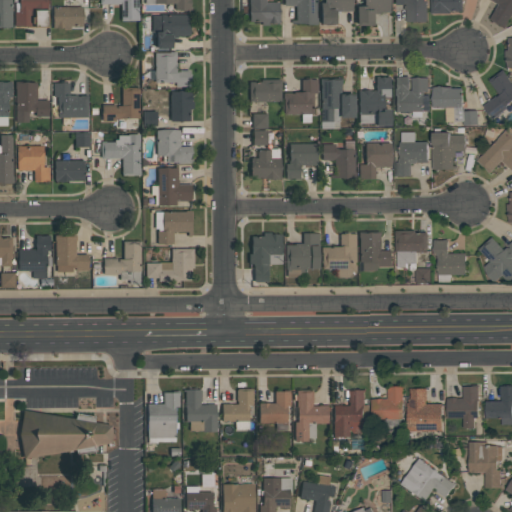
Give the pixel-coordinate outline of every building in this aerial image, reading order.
[(11,0),(11,27),(0,27),(0,0),(11,0)] [(47,0),(47,27),(27,27),(27,25),(14,25),(14,1),(19,1),(18,0),(47,0)] [(137,0),(137,15),(138,15),(138,20),(120,20),(120,4),(99,4),(99,0),(137,0)] [(190,0),(191,5),(191,10),(175,10),(174,3),(145,3),(144,0),(190,0)] [(265,0),(265,2),(278,2),(278,23),(268,23),(268,25),(261,25),(261,21),(249,21),(248,0),(265,0)] [(317,24),(307,25),(307,23),(291,23),(290,20),(295,20),(295,5),(283,6),(283,0),(315,0),(315,17),(316,17),(317,24)] [(319,24),(319,2),(324,2),(324,0),(352,0),(352,10),(335,10),(335,24),(319,24)] [(389,0),(389,12),(381,12),(381,13),(373,14),(373,25),(356,25),(356,5),(363,5),(363,0),(389,0)] [(426,0),(426,22),(406,22),(406,10),(403,10),(403,6),(406,6),(406,4),(403,4),(394,4),(394,0),(426,0)] [(430,14),(430,0),(462,0),(462,11),(450,12),(450,13),(430,14)] [(511,0),(511,13),(507,22),(508,23),(504,29),(488,19),(497,4),(490,0),(511,0)] [(82,25),(70,25),(70,29),(63,30),(62,28),(52,28),(52,7),(82,6),(82,25)] [(189,14),(189,35),(177,35),(177,37),(173,37),(173,35),(171,35),(171,48),(156,47),(156,32),(152,32),(152,15),(160,15),(160,14),(189,14)] [(154,52),(169,52),(169,51),(176,51),(176,60),(175,60),(175,70),(188,70),(189,86),(175,86),(175,82),(155,82),(154,52)] [(498,94),(488,80),(503,69),(507,75),(506,75),(511,83),(511,101),(505,107),(506,109),(492,119),(482,106),(498,94)] [(389,76),(390,96),(383,96),(383,110),(389,109),(389,125),(376,125),(376,123),(359,123),(358,90),(376,90),(375,76),(378,76),(378,77),(386,77),(386,76),(389,76)] [(394,77),(408,76),(408,87),(409,87),(409,91),(411,91),(411,78),(427,78),(427,92),(423,92),(423,95),(428,95),(428,111),(422,111),(422,117),(412,117),(412,112),(395,112),(395,95),(393,95),(393,87),(394,87),(394,77)] [(284,114),(283,98),(282,98),(282,92),(293,92),(293,91),(301,91),(301,78),(317,78),(317,93),(313,93),(313,113),(310,113),(310,122),(301,122),(301,113),(284,114)] [(338,117),(339,128),(320,128),(320,85),(319,85),(319,78),(341,78),(341,94),(354,94),(354,117),(338,117)] [(248,81),(260,81),(260,79),(279,79),(279,88),(280,88),(280,101),(248,101),(248,81)] [(11,81),(11,97),(8,97),(8,100),(7,100),(7,116),(6,116),(6,125),(0,125),(0,81),(7,81),(11,81)] [(14,81),(36,81),(36,99),(48,99),(48,116),(35,116),(35,112),(28,112),(28,121),(15,121),(14,81)] [(57,117),(57,97),(53,97),(53,83),(69,83),(69,95),(87,95),(87,117),(57,117)] [(461,88),(462,111),(477,111),(477,125),(463,126),(463,122),(445,122),(445,108),(432,108),(432,87),(446,86),(446,87),(451,87),(451,89),(461,88)] [(138,88),(138,118),(115,118),(115,121),(101,121),(101,105),(121,105),(121,88),(138,88)] [(170,120),(170,91),(191,91),(191,100),(193,100),(193,108),(189,108),(189,120),(170,120)] [(156,111),(156,126),(142,126),(141,111),(156,111)] [(266,113),(266,128),(252,128),(251,113),(266,113)] [(431,133),(434,133),(434,128),(440,128),(440,132),(450,132),(450,135),(464,135),(464,151),(455,152),(455,157),(452,157),(453,167),(456,166),(456,169),(432,169),(431,133)] [(179,130),(179,146),(191,146),(191,163),(177,163),(177,162),(166,162),(166,155),(156,155),(156,130),(179,130)] [(266,130),(266,131),(272,131),(272,143),(266,143),(266,144),(252,144),(252,130),(266,130)] [(511,171),(508,167),(506,168),(500,162),(489,174),(476,161),(481,155),(481,156),(497,140),(496,139),(506,130),(511,136),(511,171)] [(89,132),(89,146),(74,147),(74,132),(89,132)] [(427,162),(416,162),(416,164),(411,164),(411,176),(394,176),(394,163),(398,163),(398,159),(399,159),(399,142),(401,142),(401,132),(414,132),(414,142),(427,142),(427,162)] [(140,175),(121,175),(121,158),(101,158),(101,141),(105,141),(105,142),(114,142),(114,139),(118,139),(118,135),(127,135),(127,134),(139,133),(139,167),(140,167),(140,175)] [(0,181),(12,181),(12,134),(0,134),(0,181)] [(390,142),(390,166),(374,166),(374,178),(359,178),(358,164),(365,164),(365,143),(390,142)] [(316,143),(316,165),(299,165),(299,178),(285,178),(285,163),(288,163),(288,160),(289,160),(289,143),(316,143)] [(355,177),(329,177),(329,174),(333,174),(333,160),(322,160),(322,144),(335,144),(335,149),(354,149),(354,172),(355,172),(355,177)] [(33,182),(33,170),(16,170),(16,145),(42,145),(42,167),(49,167),(49,182),(33,182)] [(250,177),(250,158),(257,158),(257,149),(269,149),(269,148),(279,148),(279,157),(280,158),(280,179),(268,179),(268,178),(264,178),(264,177),(250,177)] [(54,180),(54,172),(53,170),(54,167),(54,160),(84,160),(84,180),(73,180),(68,180),(68,181),(56,181),(56,180),(54,180)] [(191,200),(175,200),(175,205),(157,205),(156,168),(176,167),(176,179),(178,179),(178,184),(191,184),(191,200)] [(157,245),(157,230),(162,230),(162,211),(185,211),(185,210),(191,210),(191,237),(187,237),(187,232),(173,232),(173,245),(157,245)] [(380,231),(380,238),(379,238),(379,251),(392,251),(392,266),(379,266),(375,270),(362,270),(361,261),(359,261),(359,237),(358,237),(358,231),(380,231)] [(397,252),(395,252),(395,231),(415,231),(415,233),(427,233),(427,253),(416,253),(416,264),(406,264),(406,268),(397,268),(397,252)] [(280,233),(281,264),(268,264),(268,265),(267,265),(267,281),(253,281),(253,265),(253,263),(248,263),(248,254),(251,254),(251,236),(262,236),(262,232),(271,232),(271,233),(280,233)] [(284,245),(294,245),(294,243),(302,243),(302,232),(319,232),(319,269),(305,269),(305,272),(300,272),(300,277),(286,277),(286,269),(285,269),(284,245)] [(356,233),(356,277),(339,277),(335,275),(335,268),(322,268),(321,252),(321,247),(329,247),(332,247),(332,246),(339,246),(339,233),(356,233)] [(34,234),(34,247),(15,247),(15,273),(29,273),(29,279),(48,279),(48,252),(49,252),(49,245),(49,234),(34,234)] [(55,265),(55,241),(54,241),(54,235),(75,234),(75,240),(75,254),(87,254),(87,270),(76,270),(76,267),(71,267),(71,271),(56,271),(56,265),(55,265)] [(0,266),(11,266),(10,237),(0,237),(0,266)] [(478,250),(491,238),(503,250),(511,241),(511,278),(508,282),(502,275),(494,283),(487,276),(484,267),(490,262),(478,250)] [(141,240),(141,247),(140,247),(140,270),(139,270),(139,284),(128,284),(128,279),(119,280),(119,273),(103,273),(103,258),(116,258),(122,258),(122,241),(141,240)] [(450,275),(450,283),(438,283),(438,256),(433,256),(433,240),(447,240),(447,254),(465,254),(465,275),(450,275)] [(170,262),(170,258),(171,258),(171,248),(193,248),(193,268),(190,268),(190,280),(172,280),(173,281),(157,281),(157,277),(145,277),(145,262),(170,262)] [(430,269),(416,269),(416,284),(431,284),(430,269)] [(14,273),(0,273),(0,281),(0,287),(14,288),(14,273)] [(400,386),(400,387),(402,387),(402,419),(371,420),(371,399),(374,399),(387,399),(387,387),(388,387),(388,386),(400,386)] [(511,386),(511,425),(501,425),(501,418),(485,418),(485,401),(500,401),(499,386),(511,386)] [(447,418),(447,399),(449,399),(449,398),(457,398),(457,399),(463,399),(463,387),(477,387),(477,388),(478,388),(478,418),(474,418),(474,428),(463,428),(463,418),(447,418)] [(236,390),(237,390),(237,388),(252,388),(252,405),(248,405),(248,429),(234,429),(234,421),(221,421),(221,403),(230,403),(230,404),(237,404),(237,401),(236,401),(236,390)] [(216,432),(202,432),(202,431),(188,431),(188,422),(185,422),(184,391),(182,391),(182,389),(200,389),(201,400),(199,400),(199,404),(207,404),(207,403),(216,403),(216,432)] [(426,389),(426,401),(426,404),(441,404),(442,431),(407,432),(407,404),(408,404),(408,399),(410,399),(410,393),(409,393),(409,389),(426,389)] [(328,423),(307,423),(307,440),(294,440),(294,422),(297,422),(297,406),(296,406),(296,390),(312,390),(312,392),(313,392),(313,402),(312,402),(312,405),(318,405),(327,405),(328,423)] [(365,390),(365,392),(363,392),(363,405),(368,405),(368,430),(349,430),(349,437),(333,437),(333,405),(341,405),(348,405),(348,402),(347,402),(347,390),(365,390)] [(258,423),(258,402),(274,402),(274,391),(290,391),(290,405),(286,405),(286,423),(258,423)] [(146,403),(162,403),(162,392),(179,392),(179,407),(175,407),(175,422),(178,422),(178,428),(174,428),(174,441),(156,441),(156,444),(147,444),(147,438),(146,403)] [(24,412),(19,435),(24,459),(76,449),(78,455),(95,453),(95,447),(111,443),(112,425),(95,422),(94,417),(78,414),(75,419),(24,412)] [(499,488),(484,488),(484,476),(485,476),(485,473),(468,473),(468,442),(487,442),(487,446),(497,446),(497,447),(501,447),(501,461),(497,461),(497,470),(499,470),(499,488)] [(400,484),(418,459),(452,483),(452,482),(455,484),(444,498),(433,490),(424,502),(400,484)] [(327,511),(312,511),(314,500),(299,498),(301,481),(317,483),(318,475),(329,476),(328,485),(334,486),(333,497),(329,496),(329,495),(328,495),(327,500),(330,500),(327,511)] [(288,506),(274,506),(274,510),(275,510),(275,511),(259,511),(259,505),(262,505),(262,495),(260,495),(260,490),(262,490),(262,478),(291,477),(291,488),(288,488),(288,506)] [(221,511),(221,483),(253,483),(253,511),(221,511)] [(179,498),(179,511),(151,511),(151,489),(164,489),(164,498),(179,498)] [(201,511),(201,509),(185,509),(184,492),(211,491),(211,507),(215,507),(215,511),(201,511)]
